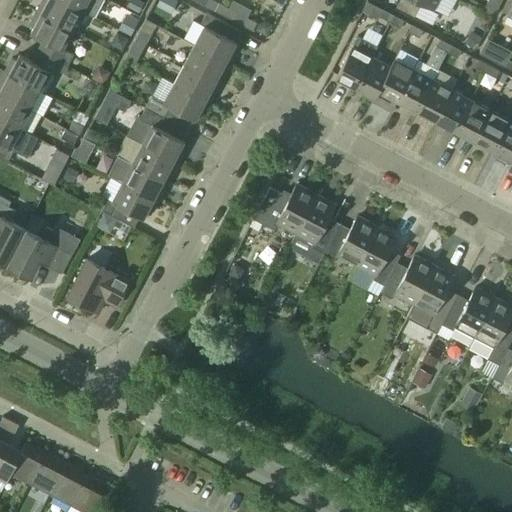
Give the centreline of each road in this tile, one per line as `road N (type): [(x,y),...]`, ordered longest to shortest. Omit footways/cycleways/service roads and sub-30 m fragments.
road 1 (residential): [(122,363),(265,96)]
road 2 (residential): [(511,229),(265,96)]
road 3 (tertiary): [(337,511),(108,392)]
road 4 (residential): [(122,363),(0,299)]
road 5 (tertiary): [(108,392),(0,335)]
